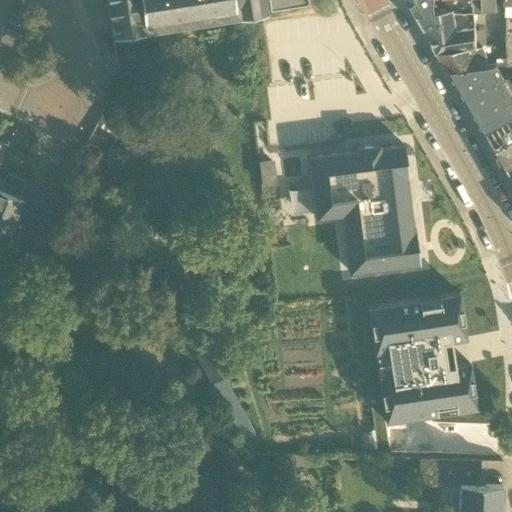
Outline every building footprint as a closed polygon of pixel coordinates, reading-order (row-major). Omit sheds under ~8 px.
[(107,0),(112,35),(146,29),(146,28),(234,15),(234,16),(266,11),(266,9),(275,8),(274,0),(107,0)] [(274,0),(275,8),(305,4),(306,5),(308,5),(307,0),(274,0)] [(409,0),(418,14),(419,15),(436,11),(435,5),(434,0),(409,0)] [(472,0),(434,0),(435,5),(436,11),(450,9),(453,8),(454,11),(474,12),(472,0)] [(504,0),(472,0),(474,12),(483,12),(483,11),(497,11),(497,13),(505,13),(504,0)] [(474,12),(454,11),(453,8),(450,9),(436,11),(419,15),(429,34),(438,52),(439,52),(477,46),(474,12)] [(489,65),(488,57),(486,52),(489,51),(487,45),(483,46),(477,46),(439,52),(449,71),(450,71),(489,65)] [(511,89),(497,65),(489,66),(489,65),(450,71),(467,100),(485,132),(511,116),(511,89)] [(511,116),(485,132),(495,149),(511,139),(511,116)] [(511,139),(495,149),(506,167),(510,165),(511,163),(511,139)] [(350,153),(306,158),(314,217),(340,214),(347,271),(418,263),(414,230),(412,231),(405,177),(407,177),(404,145),(387,147),(387,143),(350,148),(350,153)] [(23,200),(0,189),(0,233),(8,237),(23,200)] [(448,328),(386,336),(387,338),(393,383),(455,376),(454,366),(447,366),(443,337),(450,336),(448,328)] [(195,354),(211,385),(230,422),(244,415),(224,378),(233,373),(217,342),(195,354)] [(459,485),(457,511),(501,511),(502,485),(484,484),(485,459),(419,458),(418,485),(459,485)]
